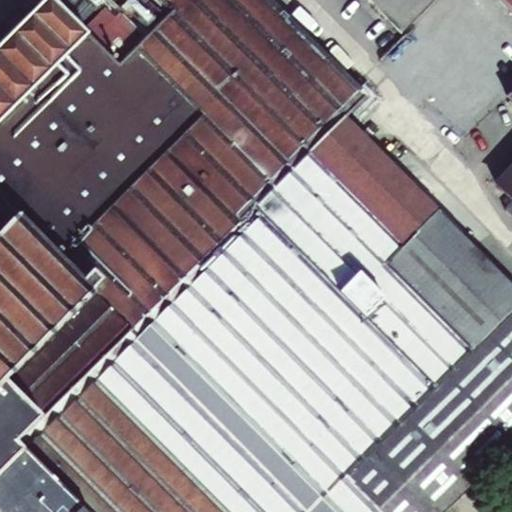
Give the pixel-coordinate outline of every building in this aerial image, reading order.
[(47,0),(44,3),(0,46),(0,399),(11,411),(0,422),(0,469),(22,447),(345,118),(367,97),(270,0),(158,0),(171,13),(118,66),(77,24),(94,6),(88,0),(47,0)] [(365,0),(400,35),(435,0),(365,0)] [(511,0),(497,0),(511,14),(511,0)] [(445,511),(511,446),(511,284),(345,118),(22,447),(85,511),(445,511)] [(511,169),(489,192),(511,215),(511,169)] [(0,399),(0,422),(11,411),(0,399)] [(85,511),(22,447),(0,469),(0,511),(85,511)]
